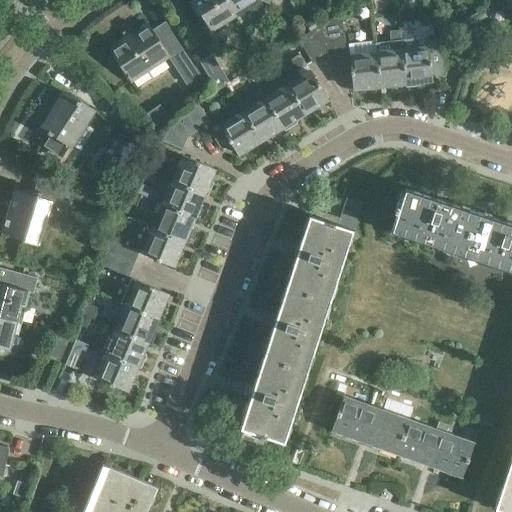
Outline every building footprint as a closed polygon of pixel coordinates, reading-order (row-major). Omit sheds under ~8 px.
[(235,13),(227,0),(193,0),(211,28),(235,13)] [(227,0),(235,13),(256,0),(227,0)] [(320,25),(333,48),(345,47),(341,14),(327,20),(320,25)] [(124,68),(132,80),(170,56),(178,68),(190,61),(165,22),(153,30),(148,22),(110,46),(115,54),(109,60),(121,71),(124,68)] [(320,25),(309,32),(323,54),(332,48),(333,48),(320,25)] [(389,31),(391,45),(401,44),(400,30),(389,31)] [(323,54),(309,32),(298,38),(301,43),(312,61),(323,54)] [(403,49),(406,82),(407,86),(420,84),(420,80),(432,79),(432,73),(444,72),(440,38),(428,40),(428,37),(402,39),(403,49)] [(403,49),(376,52),(380,84),(406,82),(403,49)] [(380,84),(376,52),(350,55),(353,87),(380,84)] [(291,59),(298,71),(307,65),(300,53),(291,59)] [(199,61),(216,89),(229,81),(212,54),(199,61)] [(267,73),(275,85),(284,79),(277,67),(267,73)] [(288,82),(306,110),(328,97),(310,68),(288,82)] [(227,85),(233,94),(247,85),(241,75),(227,85)] [(266,95),(287,129),(297,123),(294,118),(306,110),(288,82),(266,95)] [(43,126),(53,132),(44,145),(61,157),(93,108),(66,90),(43,126)] [(266,95),(244,109),(262,138),(282,125),(285,130),(287,129),(266,95)] [(185,109),(199,130),(210,123),(197,101),(185,109)] [(199,130),(185,109),(179,114),(169,124),(187,137),(199,130)] [(262,138),(244,109),(221,123),(220,121),(208,128),(219,147),(232,140),(239,152),(262,138)] [(121,135),(146,152),(159,133),(133,116),(121,135)] [(187,137),(169,124),(157,138),(182,149),(187,137)] [(161,157),(174,163),(178,153),(165,148),(161,157)] [(173,178),(204,191),(214,167),(183,154),(173,178)] [(146,169),(158,174),(160,168),(159,158),(152,156),(146,169)] [(52,200),(66,205),(71,188),(38,177),(33,191),(16,186),(2,231),(38,243),(52,200)] [(163,202),(198,217),(203,205),(199,204),(204,191),(173,178),(163,202)] [(140,184),(137,193),(144,196),(153,200),(156,193),(147,189),(148,187),(140,184)] [(404,190),(401,189),(394,211),(397,212),(391,231),(462,254),(476,210),(447,200),(450,192),(438,188),(435,196),(405,187),(404,190)] [(140,206),(153,212),(157,201),(153,200),(144,196),(140,206)] [(163,202),(153,226),(184,239),(188,241),(193,228),(189,227),(193,218),(197,220),(198,217),(163,202)] [(286,252),(295,255),(284,290),(329,304),(353,228),(338,223),(340,216),(316,208),(314,215),(308,213),(299,243),(290,240),(286,252)] [(462,254),(511,270),(511,211),(509,211),(506,219),(476,210),(462,254)] [(184,239),(153,226),(142,251),(173,264),(184,239)] [(108,253),(134,263),(139,251),(113,240),(108,253)] [(134,263),(108,253),(103,265),(128,276),(134,263)] [(0,313),(18,318),(22,303),(28,305),(32,291),(35,292),(39,276),(12,269),(8,283),(0,280),(0,313)] [(126,303),(157,316),(167,292),(130,276),(120,301),(126,303)] [(272,325),(261,361),(306,375),(329,304),(284,290),(276,314),(267,311),(264,322),(272,325)] [(80,314),(94,319),(99,307),(85,302),(80,314)] [(126,303),(116,327),(147,340),(151,342),(156,329),(152,328),(157,316),(126,303)] [(18,318),(0,313),(0,345),(10,348),(15,332),(21,334),(24,320),(18,318)] [(106,351),(141,366),(146,355),(142,353),(147,340),(116,327),(106,351)] [(42,355),(59,362),(69,337),(52,331),(42,355)] [(65,364),(77,369),(88,344),(76,339),(65,364)] [(141,366),(106,351),(100,349),(90,374),(127,389),(136,366),(140,368),(141,366)] [(243,431),(266,438),(267,436),(285,442),(306,375),(261,361),(253,385),(244,382),(241,393),(249,396),(240,427),(244,428),(243,431)] [(412,419),(344,395),(332,430),(400,454),(412,419)] [(400,454),(462,476),(474,441),(412,419),(400,454)] [(9,447),(0,445),(0,475),(3,476),(9,447)] [(511,453),(495,506),(511,511),(511,453)] [(90,511),(145,511),(157,486),(110,466),(90,511)]
